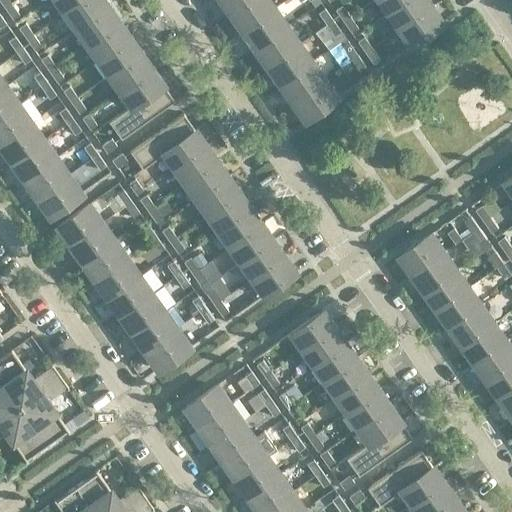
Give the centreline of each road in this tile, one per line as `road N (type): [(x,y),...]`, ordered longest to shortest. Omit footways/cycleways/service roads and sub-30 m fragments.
road 1 (residential): [(511,488),(171,0)]
road 2 (residential): [(202,511),(0,228)]
